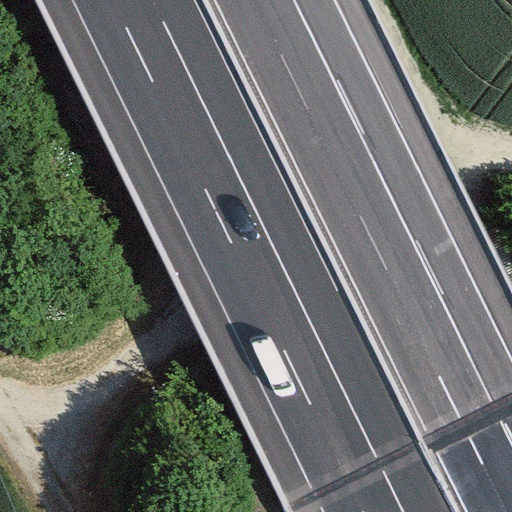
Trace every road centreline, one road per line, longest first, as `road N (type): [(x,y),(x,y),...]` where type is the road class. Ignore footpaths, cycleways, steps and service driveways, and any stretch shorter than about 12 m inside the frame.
road 1 (track): [(21,448),(371,174),(422,155),(511,153)]
road 2 (motorway): [(506,511),(254,0)]
road 3 (motorway): [(131,38),(398,454),(426,511)]
road 4 (motorway): [(131,38),(363,511)]
